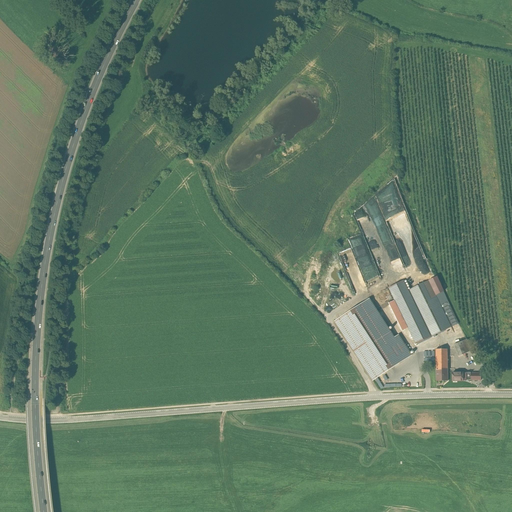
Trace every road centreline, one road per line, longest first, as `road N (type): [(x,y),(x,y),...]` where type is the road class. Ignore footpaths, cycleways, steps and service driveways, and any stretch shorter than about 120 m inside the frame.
road 1 (primary): [(136,0),(76,136),(47,247),(34,376),(42,511)]
road 2 (unclassified): [(0,417),(511,394)]
